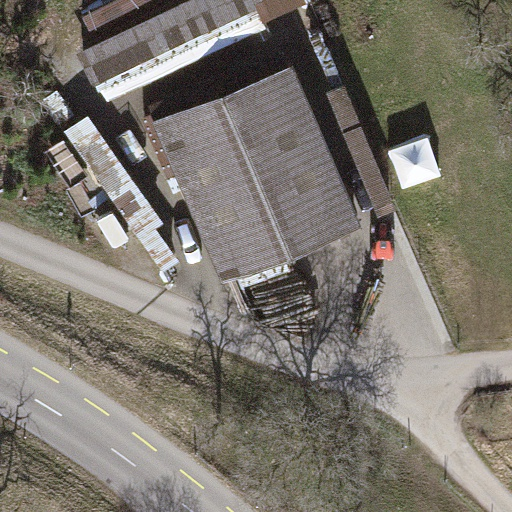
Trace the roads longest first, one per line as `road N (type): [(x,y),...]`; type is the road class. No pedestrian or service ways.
road 1 (unclassified): [(0,235),(237,335),(378,382),(511,369)]
road 2 (tertiary): [(192,511),(44,394),(0,373)]
road 3 (track): [(378,382),(505,511)]
